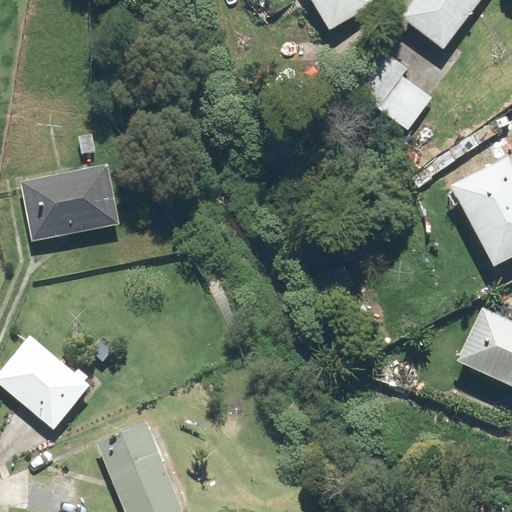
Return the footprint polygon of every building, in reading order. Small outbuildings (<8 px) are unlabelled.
[(309,0),(329,34),(374,8),(369,0),(309,0)] [(482,0),(414,0),(399,21),(443,53),(482,0)] [(377,62),(364,52),(340,86),(407,133),(432,98),(403,77),(407,71),(383,53),(377,62)] [(511,262),(511,171),(505,159),(448,190),(493,273),(511,262)] [(107,170),(19,185),(29,244),(117,228),(107,170)] [(355,290),(345,265),(322,275),(332,300),(355,290)] [(376,329),(365,306),(348,314),(358,337),(376,329)] [(511,324),(480,310),(453,367),(511,394),(511,324)] [(90,388),(27,338),(0,372),(0,389),(56,432),(90,388)] [(180,511),(145,426),(95,447),(122,511),(180,511)]
